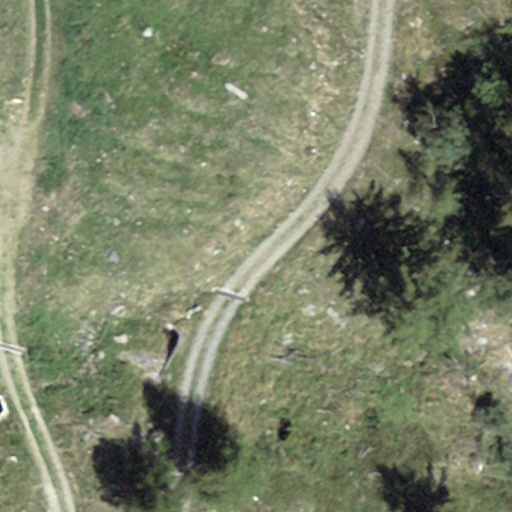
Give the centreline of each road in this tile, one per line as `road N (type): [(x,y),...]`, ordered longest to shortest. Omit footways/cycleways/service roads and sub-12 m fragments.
road 1 (track): [(380,0),(361,140),(321,203),(218,293),(186,379),(178,511)]
road 2 (track): [(0,315),(38,0)]
road 3 (track): [(63,511),(0,317)]
